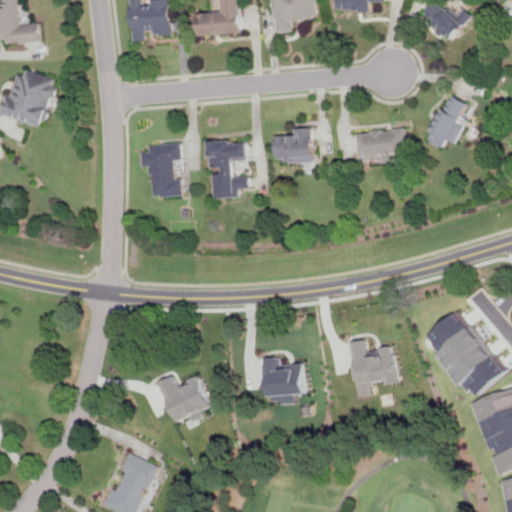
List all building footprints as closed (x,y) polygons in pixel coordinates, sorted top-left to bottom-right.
[(44,40),(43,21),(23,22),(21,0),(6,0),(7,4),(0,4),(0,34),(7,34),(8,43),(44,40)] [(176,36),(173,0),(134,0),(136,40),(147,39),(147,29),(155,28),(155,37),(176,36)] [(199,11),(201,35),(245,31),(242,0),(222,0),(223,9),(199,11)] [(299,30),(298,19),(320,17),(318,0),(274,0),(277,32),(299,30)] [(337,0),(338,11),(378,10),(377,0),(337,0)] [(443,0),(435,0),(423,15),(453,40),(469,21),(443,0)] [(47,127),(62,78),(28,68),(26,77),(17,74),(5,114),(47,127)] [(457,141),(475,101),(452,91),(430,138),(446,146),(450,137),(457,141)] [(317,159),(315,126),(295,128),(295,134),(277,135),(279,162),(317,159)] [(409,152),(408,127),(359,130),(361,154),(409,152)] [(211,139),(212,169),(214,169),(215,197),(243,196),(243,186),(253,186),(252,175),(238,175),(238,158),(250,157),(250,138),(211,139)] [(144,150),(145,166),(154,166),(156,197),(186,195),(185,177),(178,178),(177,158),(186,158),(184,141),(152,144),(153,149),(144,150)] [(431,334),(443,351),(440,353),(469,392),(475,387),(480,394),(509,371),(462,310),(431,334)] [(354,341),(362,396),(377,394),(375,382),(388,380),(388,384),(401,382),(396,345),(370,349),(369,339),(354,341)] [(307,363),(284,364),(283,356),(268,357),(270,400),(284,399),(284,403),(300,402),(300,393),(308,393),(307,363)] [(161,381),(180,421),(193,415),(196,421),(207,416),(204,410),(214,405),(200,375),(180,385),(176,375),(161,381)] [(511,388),(476,401),(495,456),(496,456),(502,474),(511,470),(511,388)]
